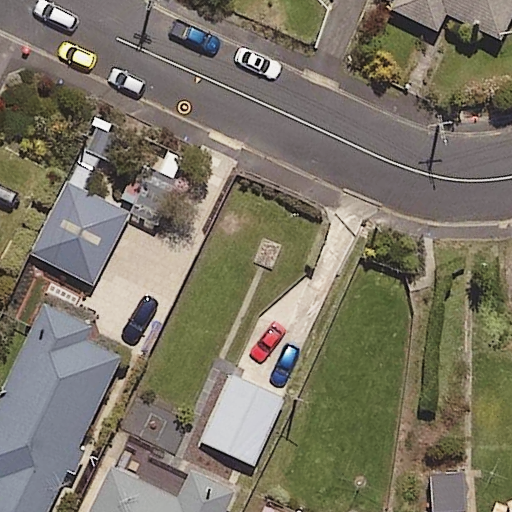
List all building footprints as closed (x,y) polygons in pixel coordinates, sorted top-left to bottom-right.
[(511,0),(397,0),(392,10),(441,35),(451,16),(505,44),(511,30),(511,0)] [(83,195),(114,139),(101,133),(34,257),(95,290),(132,221),(83,195)] [(83,343),(90,330),(47,309),(0,408),(0,511),(53,511),(124,363),(83,343)] [(258,469),(288,405),(234,380),(204,444),(258,469)] [(198,472),(179,506),(114,471),(92,511),(233,511),(243,496),(198,472)] [(468,511),(467,479),(434,480),(435,511),(468,511)]
